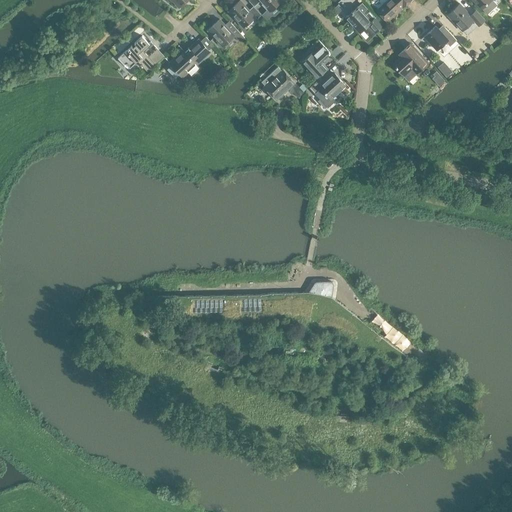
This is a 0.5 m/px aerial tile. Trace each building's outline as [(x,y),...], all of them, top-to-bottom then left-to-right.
[(262,15),(254,6),(249,10),(240,0),(228,11),(243,27),(255,17),(257,19),(262,15)] [(249,0),(249,1),(254,6),(259,2),(258,2),(259,0),(268,10),(273,5),(274,7),(281,0),(249,0)] [(387,21),(407,3),(410,0),(388,0),(377,10),(387,21)] [(473,0),(482,8),(486,13),(497,4),(493,0),(473,0)] [(338,4),(329,13),(333,18),(343,9),(338,4)] [(470,15),(460,4),(448,15),(462,31),(473,20),(478,26),(484,20),(476,11),(470,15)] [(383,25),(375,17),(364,5),(360,9),(357,7),(346,17),(360,32),(364,28),(367,31),(366,32),(368,33),(371,36),(383,25)] [(208,30),(217,40),(223,46),(234,36),(240,42),(244,38),(231,23),(227,27),(220,19),(208,30)] [(424,36),(428,40),(437,50),(446,42),(450,46),(457,40),(445,28),(441,32),(436,26),(424,36)] [(151,45),(149,43),(142,36),(134,43),(136,44),(133,47),(132,45),(118,58),(117,56),(109,63),(119,74),(126,67),(130,71),(139,63),(149,73),(157,66),(151,59),(159,51),(153,43),(151,45)] [(199,39),(197,40),(185,52),(183,50),(169,62),(171,65),(167,69),(175,79),(180,74),(182,77),(188,72),(210,52),(199,39)] [(428,63),(418,52),(411,43),(399,54),(401,57),(393,64),(404,76),(412,68),(417,73),(428,63)] [(330,53),(322,44),(302,62),(317,78),(328,69),(321,61),(330,53)] [(444,62),(438,67),(446,77),(452,71),(444,62)] [(283,70),(282,71),(278,67),(262,82),(266,86),(265,87),(276,99),(294,83),(283,70)] [(440,83),(446,78),(437,69),(432,75),(440,83)] [(310,88),(315,94),(328,107),(340,96),(337,93),(345,85),(335,73),(324,83),(320,78),(310,88)] [(298,98),(304,92),(299,87),(293,92),(298,98)] [(501,96),(497,100),(502,107),(507,103),(501,96)] [(314,282),(307,293),(173,295),(173,311),(222,311),(222,317),(296,316),(297,346),(283,347),(283,356),(296,357),(304,358),(315,361),(320,354),(309,346),(310,327),(325,326),(328,324),(368,353),(374,349),(392,362),(400,351),(332,297),(333,283),(333,282),(331,281),(330,280),(315,281),(314,282)] [(223,370),(220,368),(216,373),(211,370),(213,365),(208,363),(205,369),(206,373),(215,377),(220,376),(223,370)] [(336,423),(352,425),(352,416),(349,416),(348,411),(340,411),(340,415),(336,415),(336,423)]
